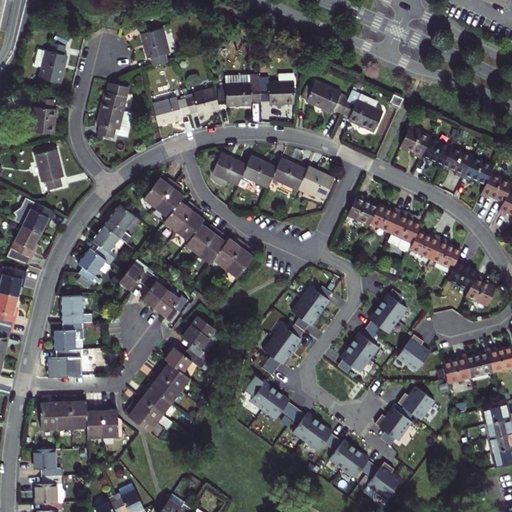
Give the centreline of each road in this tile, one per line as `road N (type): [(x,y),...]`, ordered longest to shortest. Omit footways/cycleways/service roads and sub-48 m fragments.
road 1 (residential): [(316,253),(347,270),(354,295),(310,363),(309,381),(357,421)]
road 2 (residential): [(109,186),(56,260),(23,385)]
road 3 (residential): [(511,279),(454,208),(357,159)]
road 4 (residential): [(183,144),(198,187),(218,209),(252,231),(316,253)]
road 5 (residential): [(357,159),(280,134),(183,144)]
road 6 (residential): [(140,325),(138,359),(118,380),(23,385)]
road 7 (residential): [(108,51),(89,63),(75,126),(84,157),(109,186)]
road 8 (tertiary): [(261,0),(387,56)]
road 9 (tertiary): [(387,56),(511,105)]
road 10 (residential): [(23,385),(7,511)]
